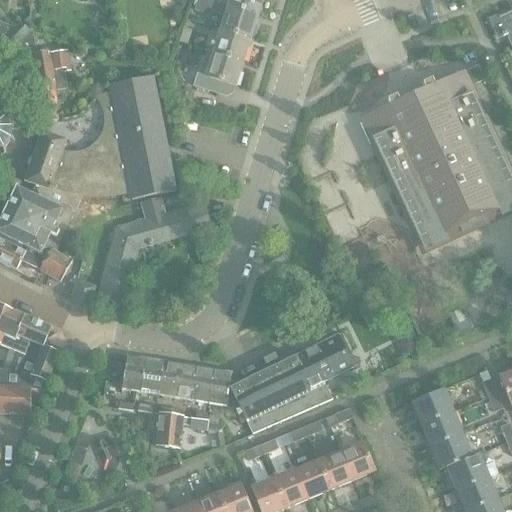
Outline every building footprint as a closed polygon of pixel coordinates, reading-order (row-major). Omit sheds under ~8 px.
[(205,0),(198,0),(194,12),(203,15),(204,11),(207,1),(208,1),(205,0)] [(218,0),(218,4),(257,17),(262,0),(218,0)] [(224,18),(220,30),(250,40),(257,17),(218,4),(217,4),(207,1),(204,11),(224,18)] [(511,12),(491,21),(498,38),(502,36),(503,38),(506,36),(511,49),(511,12)] [(0,36),(4,39),(5,40),(14,30),(0,23),(0,36)] [(20,24),(14,30),(5,40),(12,48),(13,47),(28,33),(20,24)] [(183,30),(179,44),(187,47),(192,33),(183,30)] [(220,30),(212,53),(242,63),(250,40),(220,30)] [(28,33),(13,47),(34,67),(34,72),(37,88),(40,123),(57,122),(55,93),(55,91),(68,90),(66,72),(72,72),(69,51),(51,53),(51,51),(36,53),(33,32),(28,33)] [(234,88),(242,63),(212,53),(204,78),(197,76),(194,87),(220,96),(224,84),(234,88)] [(177,72),(167,78),(174,89),(184,83),(177,72)] [(41,132),(24,183),(40,188),(35,198),(62,211),(40,256),(47,259),(52,250),(56,252),(82,196),(96,199),(105,198),(130,194),(131,202),(175,193),(175,192),(153,79),(109,87),(110,95),(97,101),(98,102),(99,103),(99,104),(100,105),(101,107),(102,108),(103,110),(103,112),(104,114),(104,115),(105,118),(105,120),(105,121),(105,123),(104,126),(104,128),(103,131),(102,134),(102,136),(100,138),(99,140),(98,141),(97,142),(97,143),(95,145),(94,146),(93,147),(92,148),(90,149),(88,150),(87,151),(85,152),(83,152),(82,153),(79,154),(77,154),(75,154),(73,154),(71,154),(69,154),(67,153),(65,153),(63,153),(62,152),(66,141),(41,132)] [(429,99),(366,128),(373,144),(377,142),(428,251),(511,212),(511,186),(465,86),(430,102),(429,99)] [(0,152),(0,153),(2,156),(5,154),(3,151),(9,144),(12,145),(13,142),(10,141),(10,132),(14,131),(13,128),(9,128),(3,121),(6,118),(4,116),(1,119),(0,118),(0,152)] [(17,189),(0,224),(0,236),(26,249),(40,256),(62,211),(35,198),(17,189)] [(142,204),(147,221),(117,229),(97,301),(121,308),(138,251),(211,231),(203,206),(166,216),(161,199),(142,204)] [(0,265),(16,273),(21,262),(39,272),(47,259),(40,256),(26,249),(24,254),(0,242),(0,265)] [(47,259),(39,272),(60,284),(72,262),(56,252),(52,250),(47,259)] [(89,307),(95,288),(76,283),(71,302),(89,307)] [(18,317),(0,307),(0,346),(9,351),(4,373),(5,373),(9,368),(13,369),(17,355),(24,357),(30,344),(16,338),(25,319),(18,317)] [(460,312),(450,317),(455,327),(465,323),(460,312)] [(28,320),(25,319),(16,338),(30,344),(24,357),(17,355),(13,369),(9,368),(5,373),(4,373),(0,372),(0,387),(19,389),(30,391),(43,394),(59,351),(44,345),(49,330),(28,320)] [(459,336),(473,330),(469,321),(465,323),(455,327),(459,336)] [(338,336),(296,356),(311,387),(306,390),(314,408),(333,400),(324,382),(354,368),(345,349),(338,336)] [(253,435),(314,408),(306,390),(311,387),(296,356),(229,389),(228,399),(227,399),(226,407),(226,409),(236,411),(239,417),(243,415),(253,435)] [(122,390),(140,393),(146,360),(127,357),(122,390)] [(140,393),(157,396),(163,363),(146,360),(140,393)] [(157,396),(174,399),(180,365),(163,363),(157,396)] [(174,399),(191,401),(197,368),(180,365),(174,399)] [(191,401),(208,404),(213,371),(197,368),(191,401)] [(227,399),(228,399),(229,389),(231,374),(213,371),(208,404),(226,407),(227,399)] [(511,410),(511,372),(499,378),(511,410)] [(490,381),(481,384),(487,399),(496,395),(490,381)] [(0,416),(29,416),(30,391),(19,389),(0,387),(0,416)] [(444,391),(411,404),(420,426),(453,413),(444,392),(444,391)] [(496,395),(487,399),(493,413),(502,410),(496,395)] [(118,412),(132,414),(133,407),(119,405),(118,412)] [(137,414),(151,416),(152,408),(138,406),(137,414)] [(337,425),(352,419),(349,410),(334,416),(337,425)] [(453,413),(420,426),(429,449),(462,435),(453,413)] [(159,414),(155,446),(178,449),(181,427),(190,428),(190,432),(207,433),(207,435),(215,436),(216,451),(225,447),(222,429),(218,428),(218,424),(205,422),(205,420),(195,419),(195,422),(191,421),(182,420),(182,417),(180,417),(171,416),(161,414),(159,414)] [(205,420),(205,422),(218,424),(219,418),(209,418),(210,415),(206,415),(205,420)] [(318,423),(304,429),(307,438),(322,432),(318,423)] [(511,433),(508,425),(500,429),(506,444),(511,440),(511,433)] [(293,444),(307,438),(304,429),(289,435),(293,444)] [(462,435),(429,449),(439,471),(471,458),(462,435)] [(274,441),(259,447),(263,456),(278,450),(274,441)] [(362,444),(340,453),(352,482),(374,473),(362,444)] [(248,462),(263,456),(259,447),(245,453),(248,462)] [(340,453),(318,462),(330,491),(352,482),(340,453)] [(471,458),(439,471),(439,472),(447,469),(455,490),(488,477),(496,474),(492,462),(484,466),(479,456),(472,459),(471,458)] [(318,462),(295,471),(307,501),(330,491),(318,462)] [(295,471),(273,481),(285,510),(307,501),(295,471)] [(488,477),(455,490),(464,511),(466,511),(497,499),(488,477)] [(259,511),(279,511),(285,510),(273,481),(250,490),(259,511)] [(250,511),(239,485),(217,495),(224,511),(250,511)] [(224,511),(217,495),(195,504),(198,511),(224,511)] [(502,511),(497,499),(466,511),(510,511),(511,511),(507,511),(504,511),(502,511)]
